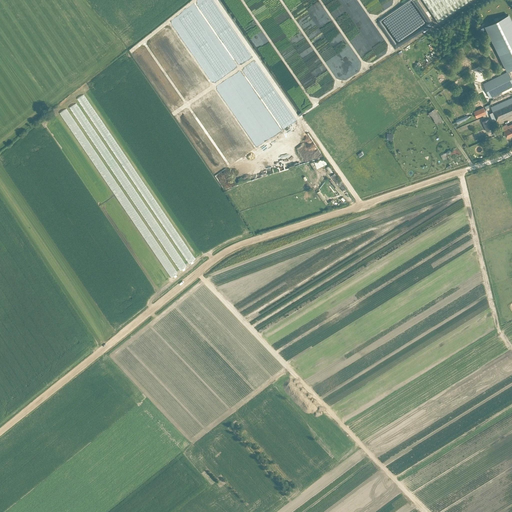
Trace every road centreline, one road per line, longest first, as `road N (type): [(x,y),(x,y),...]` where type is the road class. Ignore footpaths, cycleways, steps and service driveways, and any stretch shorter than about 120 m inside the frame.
road 1 (track): [(0,432),(228,250),(511,152)]
road 2 (track): [(424,511),(197,273)]
